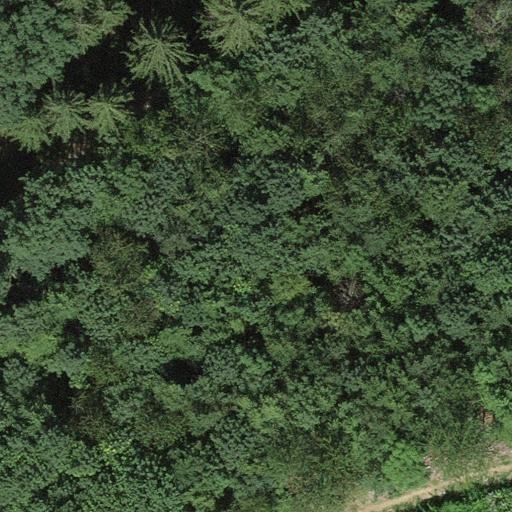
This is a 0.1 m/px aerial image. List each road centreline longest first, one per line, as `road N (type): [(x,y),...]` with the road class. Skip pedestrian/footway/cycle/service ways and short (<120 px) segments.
road 1 (track): [(298,0),(82,148),(0,240)]
road 2 (track): [(301,511),(511,451)]
